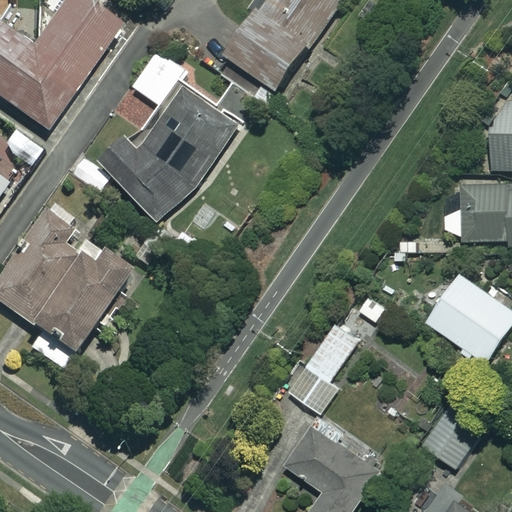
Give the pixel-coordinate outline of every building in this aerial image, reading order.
[(67,0),(33,49),(0,26),(0,100),(47,133),(120,28),(79,0),(67,0)] [(266,0),(225,54),(275,93),(346,0),(266,0)] [(158,53),(134,88),(157,105),(134,134),(128,128),(101,162),(164,227),(196,193),(244,121),(181,79),(186,72),(158,53)] [(511,103),(492,104),(492,171),(511,171),(511,103)] [(44,152),(18,133),(4,153),(30,171),(44,152)] [(445,216),(446,231),(464,243),(509,242),(509,247),(511,247),(511,186),(463,188),(463,207),(445,216)] [(67,233),(42,216),(0,277),(0,307),(41,335),(30,351),(63,374),(129,277),(83,245),(73,260),(57,249),(67,233)] [(511,324),(511,311),(459,276),(426,324),(486,364),(511,324)] [(181,290),(167,282),(149,313),(163,321),(181,290)] [(368,294),(356,311),(376,326),(388,309),(368,294)] [(359,340),(335,325),(289,394),(321,416),(339,388),(331,383),(359,340)] [(485,431),(451,407),(423,446),(457,471),(485,431)] [(355,511),(381,475),(314,429),(287,468),(323,493),(309,511),(355,511)]
